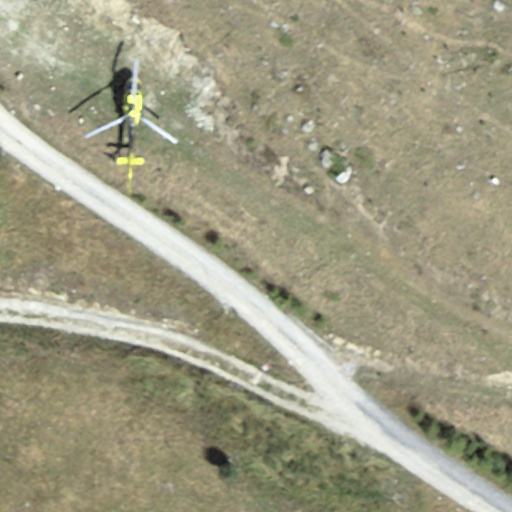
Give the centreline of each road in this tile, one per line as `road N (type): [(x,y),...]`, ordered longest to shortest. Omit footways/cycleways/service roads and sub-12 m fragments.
road 1 (track): [(510,511),(404,444),(226,282),(0,130)]
road 2 (track): [(404,444),(169,340),(0,309)]
